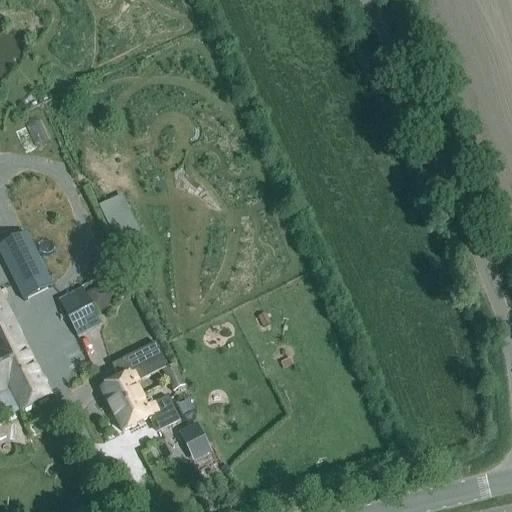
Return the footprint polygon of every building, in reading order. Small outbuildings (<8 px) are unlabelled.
[(119,259),(144,251),(124,194),(100,202),(119,259)] [(26,234),(0,246),(0,255),(24,302),(52,288),(26,234)] [(81,290),(59,302),(77,338),(100,326),(81,290)] [(0,392),(9,388),(22,412),(50,398),(20,337),(21,337),(0,293),(0,392)] [(118,381),(100,390),(111,411),(140,397),(134,385),(141,381),(141,382),(157,374),(155,371),(166,365),(155,344),(111,367),(118,381)] [(173,367),(163,372),(168,383),(179,377),(173,367)] [(179,377),(168,383),(173,393),(184,388),(179,377)] [(140,397),(111,411),(122,433),(150,419),(157,434),(180,422),(168,398),(146,409),(140,397)] [(197,425),(179,434),(188,452),(205,443),(197,425)]
